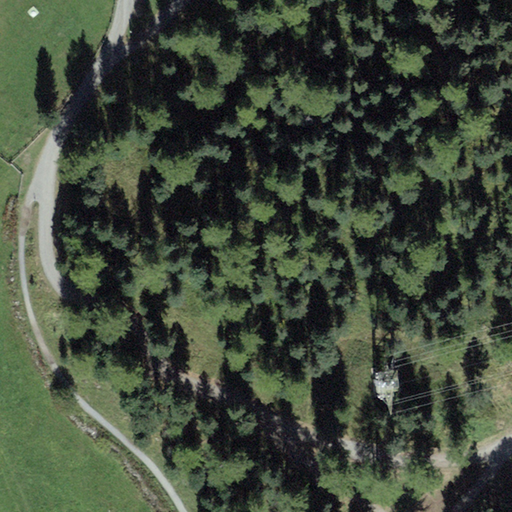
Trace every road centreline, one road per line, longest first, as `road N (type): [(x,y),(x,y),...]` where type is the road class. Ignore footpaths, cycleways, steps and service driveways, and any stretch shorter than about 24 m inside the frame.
road 1 (track): [(46,166),(47,251),(64,288),(124,316),(157,362),(189,384),(270,419)]
road 2 (track): [(270,419),(378,459),(464,457),(511,444)]
road 3 (track): [(124,0),(46,166)]
road 4 (track): [(374,511),(290,451),(270,419)]
